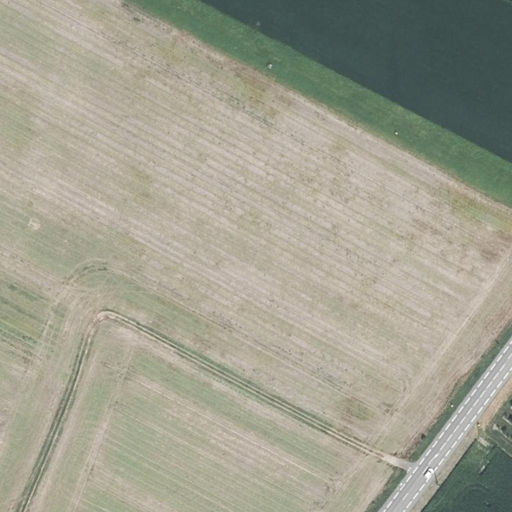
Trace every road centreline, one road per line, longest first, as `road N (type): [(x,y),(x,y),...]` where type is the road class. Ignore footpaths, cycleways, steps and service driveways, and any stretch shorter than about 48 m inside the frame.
road 1 (track): [(434,476),(113,316),(89,331),(21,511)]
road 2 (secondary): [(511,353),(392,511)]
